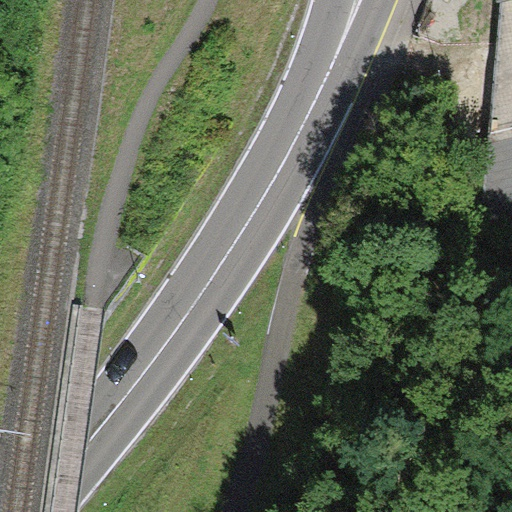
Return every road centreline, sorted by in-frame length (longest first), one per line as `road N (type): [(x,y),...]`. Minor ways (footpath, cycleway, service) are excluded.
road 1 (primary): [(33,511),(179,321),(314,110)]
road 2 (primary): [(314,110),(375,0)]
